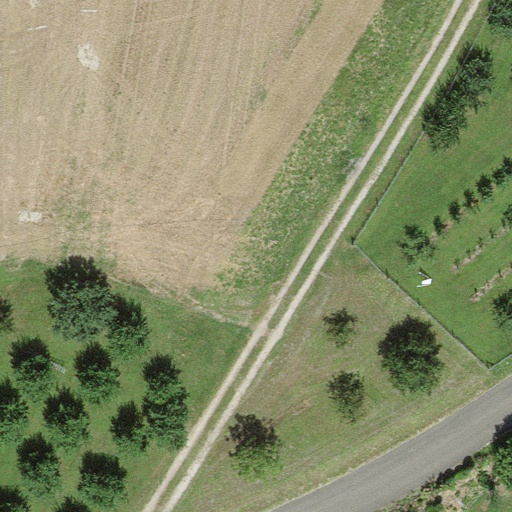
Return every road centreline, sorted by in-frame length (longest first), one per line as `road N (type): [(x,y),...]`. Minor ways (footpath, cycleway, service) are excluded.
road 1 (track): [(157,511),(446,0)]
road 2 (unclassified): [(320,511),(511,386)]
